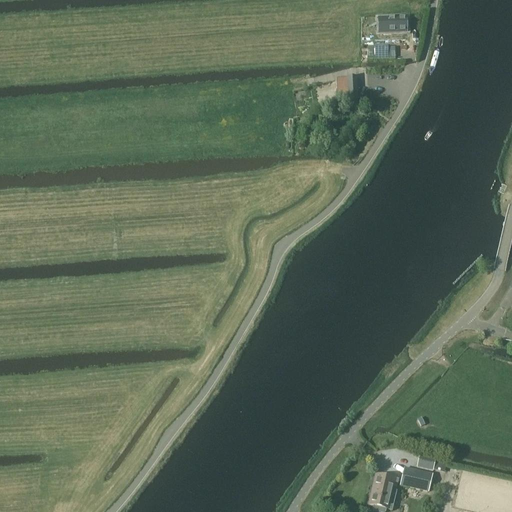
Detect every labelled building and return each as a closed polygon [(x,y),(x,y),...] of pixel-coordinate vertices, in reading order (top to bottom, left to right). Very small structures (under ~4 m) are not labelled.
[(405,21),(379,22),(379,33),(405,33),(405,21)] [(369,47),(369,57),(396,57),(396,46),(369,47)] [(337,80),(338,101),(357,100),(356,78),(347,79),(337,80)] [(417,468),(431,471),(434,459),(419,456),(417,468)] [(434,469),(445,472),(447,464),(436,461),(434,469)] [(401,468),(396,486),(428,493),(432,476),(401,468)] [(371,496),(369,505),(371,506),(370,509),(371,511),(376,511),(382,511),(384,509),(387,510),(392,491),(391,490),(393,480),(377,476),(373,494),(371,496)]
